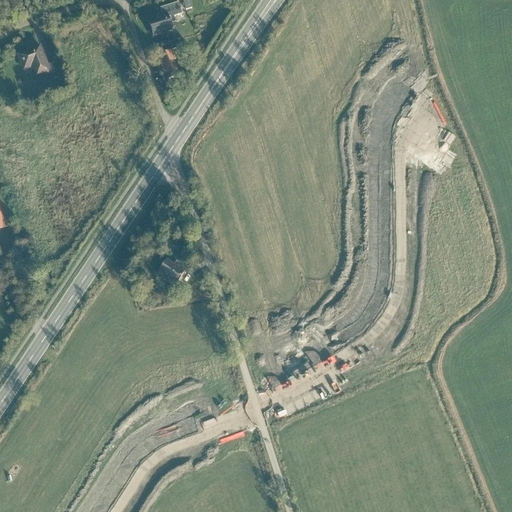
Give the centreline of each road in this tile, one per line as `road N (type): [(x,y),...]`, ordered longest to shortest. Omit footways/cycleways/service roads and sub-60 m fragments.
road 1 (unclassified): [(160,166),(175,175),(216,278),(290,511)]
road 2 (primary): [(0,407),(160,166)]
road 3 (primary): [(182,135),(275,0)]
road 4 (residential): [(182,135),(169,124),(120,0)]
